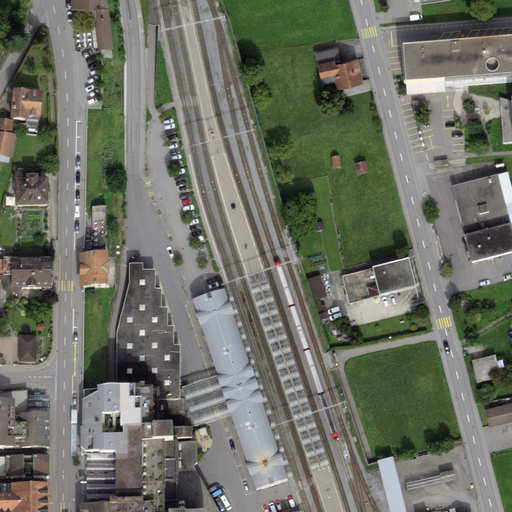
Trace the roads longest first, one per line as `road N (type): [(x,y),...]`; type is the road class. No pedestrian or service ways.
road 1 (residential): [(127,0),(132,193),(243,511)]
road 2 (residential): [(493,511),(361,0)]
road 3 (primary): [(54,9),(68,129),(64,377)]
road 4 (primary): [(64,377),(62,511)]
